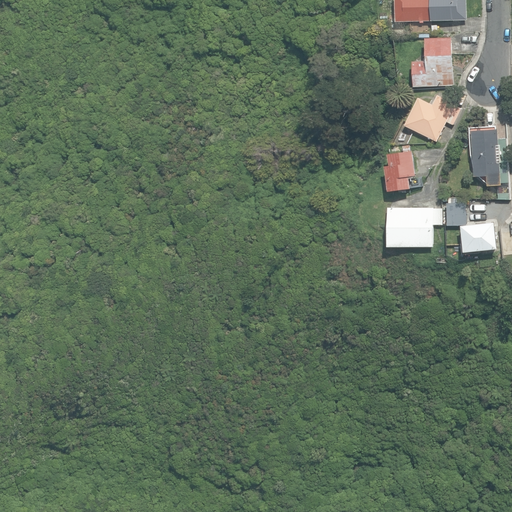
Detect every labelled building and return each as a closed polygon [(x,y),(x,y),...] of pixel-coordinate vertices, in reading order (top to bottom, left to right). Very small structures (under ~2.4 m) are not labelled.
[(433,21),(432,0),(397,0),(398,22),(433,21)] [(467,0),(432,0),(433,21),(468,20),(467,0)] [(415,62),(415,87),(456,85),(454,37),(428,38),(428,61),(415,62)] [(407,125),(438,141),(447,122),(454,125),(464,107),(440,95),(435,105),(420,98),(407,125)] [(489,175),(490,185),(503,184),(503,182),(510,182),(507,138),(500,139),(500,129),(474,130),(476,176),(489,175)] [(411,144),(403,145),(404,152),(412,151),(411,144)] [(387,166),(391,191),(413,188),(411,178),(414,178),(414,176),(418,175),(415,151),(391,154),(392,166),(387,166)] [(448,202),(448,225),(468,225),(468,202),(448,202)] [(389,246),(435,246),(435,224),(444,224),(444,208),(435,208),(389,208),(389,246)] [(476,251),(476,253),(481,253),(481,250),(499,248),(497,222),(463,226),(466,252),(476,251)]
